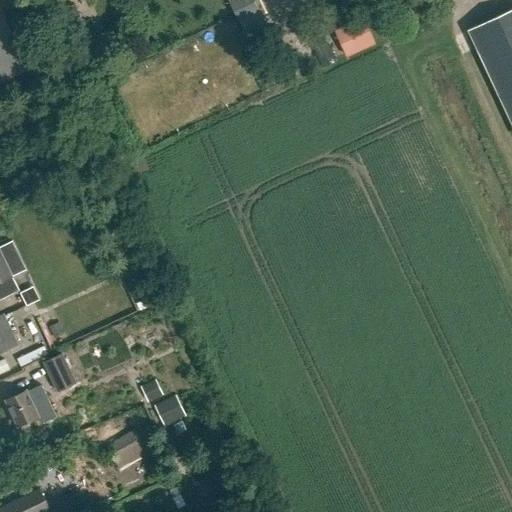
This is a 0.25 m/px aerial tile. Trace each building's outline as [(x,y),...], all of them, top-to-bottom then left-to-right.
[(232,0),(233,0),(241,17),(259,8),(254,0),(232,0)] [(77,5),(54,16),(65,39),(89,28),(77,5)] [(511,9),(470,30),(511,118),(511,9)] [(0,84),(30,70),(3,13),(0,13),(0,84)] [(330,30),(343,57),(371,43),(358,16),(330,30)] [(333,59),(324,40),(309,48),(318,66),(333,59)] [(0,282),(12,276),(0,250),(0,282)] [(0,353),(18,345),(4,315),(0,316),(0,353)] [(67,336),(61,322),(50,327),(56,341),(67,336)] [(65,353),(47,360),(60,391),(78,384),(65,353)] [(141,387),(149,402),(164,394),(157,380),(141,387)] [(6,400),(18,426),(38,417),(41,424),(57,417),(42,385),(28,392),(27,391),(6,400)] [(106,447),(120,471),(150,455),(136,430),(106,447)] [(196,483),(206,504),(236,490),(226,469),(196,483)] [(53,504),(57,511),(93,511),(82,489),(53,504)] [(1,510),(2,511),(46,511),(50,510),(40,490),(1,510)]
